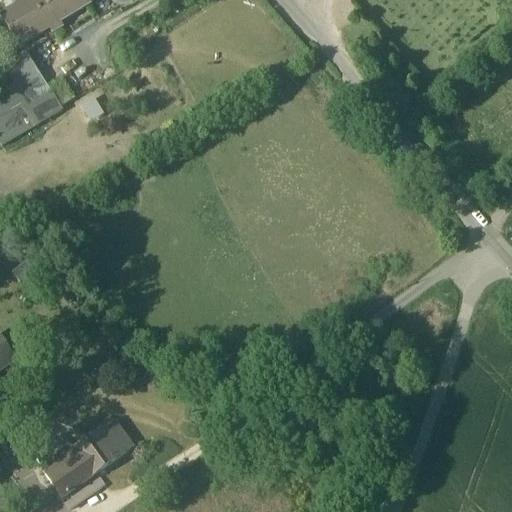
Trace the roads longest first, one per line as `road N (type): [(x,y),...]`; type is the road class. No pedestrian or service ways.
road 1 (residential): [(511,264),(273,0)]
road 2 (track): [(393,511),(456,343),(484,232)]
